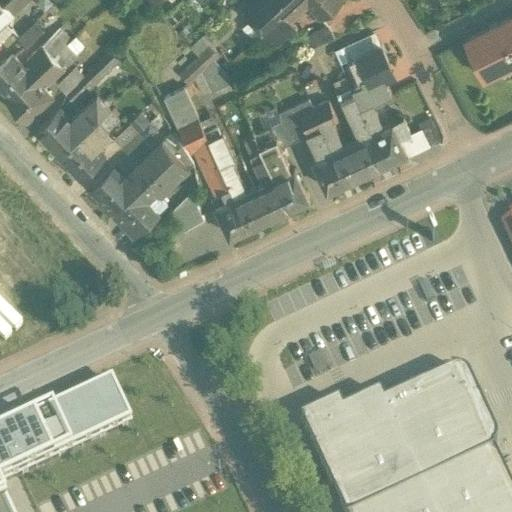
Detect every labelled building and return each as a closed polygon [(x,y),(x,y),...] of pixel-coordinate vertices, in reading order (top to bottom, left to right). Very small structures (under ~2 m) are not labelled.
[(256,0),(247,8),(247,11),(264,30),(283,12),(295,0),(256,0)] [(295,0),(283,12),(293,21),(305,9),(304,8),(308,4),(322,18),(340,0),(295,0)] [(264,30),(278,46),(298,27),(293,21),(283,12),(264,30)] [(511,15),(465,38),(484,77),(511,63),(511,15)] [(60,27),(43,43),(54,54),(66,43),(71,38),(60,27)] [(43,43),(26,59),(31,63),(38,70),(54,55),(54,54),(43,43)] [(66,43),(54,54),(54,55),(65,66),(66,67),(78,55),(66,43)] [(190,45),(177,58),(187,68),(200,55),(190,45)] [(382,45),(359,55),(370,79),(372,83),(385,76),(395,72),(382,45)] [(210,46),(200,55),(207,64),(208,65),(218,56),(210,46)] [(111,50),(84,75),(93,84),(120,58),(111,50)] [(27,67),(13,53),(0,64),(0,83),(11,95),(34,74),(27,67)] [(54,55),(38,70),(44,78),(49,82),(66,67),(65,66),(54,55)] [(200,55),(187,68),(195,77),(207,64),(200,55)] [(370,79),(359,55),(352,58),(363,82),(370,79)] [(38,70),(31,63),(27,67),(34,74),(38,70)] [(76,65),(58,83),(66,92),(84,75),(76,65)] [(44,78),(38,70),(34,74),(40,81),(44,78)] [(34,74),(11,95),(8,97),(28,118),(52,94),(40,81),(34,74)] [(385,76),(372,83),(370,79),(363,82),(353,87),(354,90),(354,91),(361,106),(373,101),(373,102),(393,93),(385,76)] [(185,86),(165,96),(178,125),(198,115),(185,86)] [(361,106),(354,91),(341,97),(360,137),(373,131),(361,106)] [(70,118),(60,107),(37,129),(59,152),(109,105),(97,92),(70,118)] [(313,107),(309,98),(295,104),(317,151),(320,150),(322,155),(333,150),(322,126),(313,107)] [(329,99),(313,107),(322,126),(334,121),(338,118),(329,99)] [(373,102),(373,101),(361,106),(373,131),(384,126),(373,102)] [(109,105),(59,152),(81,176),(104,154),(93,142),(120,116),(109,105)] [(305,136),(290,106),(278,112),(282,119),(282,120),(293,141),(305,136)] [(198,115),(178,125),(191,150),(195,148),(218,197),(221,195),(224,201),(216,205),(230,236),(250,226),(236,195),(209,138),(198,115)] [(404,117),(393,122),(400,138),(411,133),(404,117)] [(282,119),(254,133),(259,142),(265,154),(281,147),(293,141),(282,120),(282,119)] [(345,144),(334,121),(322,126),(333,150),(345,144)] [(384,126),(373,131),(387,162),(407,153),(400,138),(393,122),(384,126)] [(182,144),(173,130),(163,139),(174,151),(182,144)] [(223,131),(209,138),(236,195),(248,190),(232,156),(234,155),(223,131)] [(360,137),(353,140),(367,171),(387,162),(373,131),(360,137)] [(114,166),(92,186),(114,209),(174,151),(163,139),(139,162),(125,177),(114,166)] [(345,144),(333,150),(348,180),(367,171),(353,140),(345,144)] [(262,151),(251,156),(261,175),(265,182),(275,177),(265,154),(259,142),(258,143),(262,151)] [(182,144),(174,151),(188,166),(189,166),(194,162),(182,144)] [(281,147),(265,154),(275,177),(292,169),(281,147)] [(322,155),(313,159),(328,190),(348,180),(333,150),(322,155)] [(114,209),(113,210),(135,233),(158,211),(151,204),(160,195),(161,195),(190,168),(189,166),(188,166),(174,151),(114,209)] [(275,177),(290,208),(310,198),(295,168),(292,169),(275,177)] [(265,182),(255,186),(270,217),(290,208),(275,177),(265,182)] [(248,190),(236,195),(250,226),(270,217),(255,186),(248,190)] [(191,191),(173,210),(185,230),(205,218),(191,191)] [(511,220),(502,225),(511,246),(511,220)] [(301,422),(343,511),(511,511),(511,488),(507,479),(498,459),(494,451),(497,447),(498,442),(497,438),(483,406),(473,385),(470,379),(466,375),(460,373),(453,374),(385,406),(380,397),(360,406),(352,410),(344,413),(340,404),(301,422)] [(13,511),(1,485),(132,423),(112,381),(0,433),(0,511),(13,511)]
